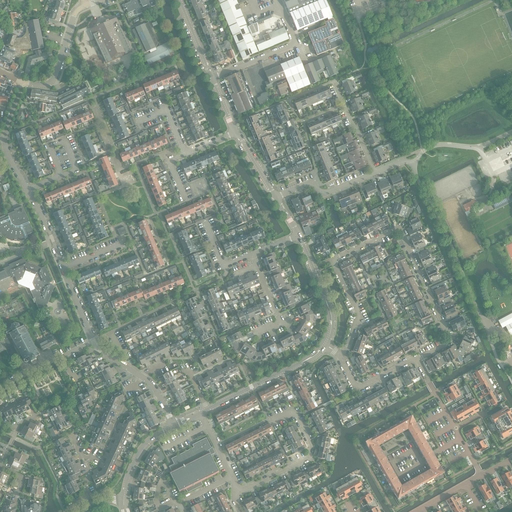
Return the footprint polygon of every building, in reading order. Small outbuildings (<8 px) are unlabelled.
[(56,4),(55,8),(62,10),(64,4),(54,1),(52,0),(51,3),(56,4)] [(141,13),(141,12),(142,11),(138,1),(134,2),(133,0),(130,2),(123,5),(125,9),(126,9),(127,9),(128,13),(135,10),(137,15),(141,13)] [(142,11),(152,6),(156,5),(155,3),(153,0),(139,0),(138,1),(142,11)] [(202,2),(201,0),(199,0),(192,3),(194,9),(204,5),(203,5),(205,4),(203,1),(202,2)] [(217,0),(223,11),(246,1),(245,0),(217,0)] [(283,0),(289,13),(290,13),(321,0),(283,0)] [(321,0),(290,13),(298,31),(327,18),(328,21),(329,21),(334,19),(325,0),(321,0)] [(194,9),(196,14),(206,10),(204,5),(194,9)] [(238,5),(223,11),(232,34),(248,27),(247,26),(246,23),(238,5)] [(7,8),(3,12),(8,17),(9,18),(9,22),(10,31),(14,30),(14,23),(17,22),(16,18),(18,18),(17,13),(13,13),(9,13),(8,8),(7,8)] [(55,8),(53,13),(61,16),(62,10),(55,8)] [(206,10),(196,14),(199,20),(206,17),(208,15),(206,10)] [(59,22),(61,16),(53,13),(51,19),(49,19),(48,22),(55,24),(56,21),(59,22)] [(344,44),(334,19),(329,21),(328,21),(324,23),(326,26),(308,34),(309,35),(310,37),(317,56),(344,44)] [(10,33),(6,46),(10,47),(9,50),(15,53),(10,64),(12,65),(13,62),(14,63),(20,49),(24,50),(26,49),(32,49),(33,51),(44,48),(38,20),(27,22),(28,24),(24,25),(25,26),(25,27),(26,27),(26,28),(26,29),(26,30),(26,31),(26,32),(26,33),(25,34),(25,35),(24,36),(23,37),(22,38),(21,38),(20,38),(19,38),(19,39),(18,39),(17,38),(16,38),(16,35),(10,33)] [(200,23),(203,30),(212,26),(211,23),(209,24),(207,20),(200,23)] [(107,25),(91,32),(93,36),(94,36),(107,63),(130,52),(116,22),(108,26),(107,25)] [(155,48),(158,43),(148,23),(145,24),(135,28),(136,28),(132,30),(143,54),(155,48)] [(256,24),(248,27),(232,34),(242,59),(274,46),(270,38),(269,34),(263,37),(265,41),(255,45),(251,35),(258,33),(257,26),(256,24)] [(213,28),(212,26),(203,30),(205,35),(212,32),(211,29),(213,28)] [(284,28),(275,32),(269,34),(270,38),(274,46),(289,39),(284,28)] [(205,35),(207,41),(217,37),(215,32),(213,33),(212,32),(205,35)] [(218,40),(217,37),(207,41),(210,47),(217,44),(216,41),(218,40)] [(218,47),(217,44),(210,47),(212,52),(229,45),(227,41),(224,42),(225,44),(221,46),(220,46),(218,47)] [(169,53),(173,52),(168,42),(159,47),(160,49),(144,56),(148,65),(170,55),(169,53)] [(231,49),(229,45),(212,52),(214,58),(222,54),(220,51),(223,51),(222,50),(227,48),(228,51),(231,49)] [(4,47),(0,56),(0,59),(6,62),(10,64),(15,53),(9,50),(4,47)] [(35,51),(37,55),(29,57),(24,75),(30,77),(34,63),(53,58),(51,51),(41,54),(40,50),(35,51)] [(222,55),(222,54),(214,58),(217,64),(228,59),(226,56),(225,57),(224,54),(222,55)] [(331,56),(322,59),(326,68),(335,64),(331,56)] [(272,59),(276,69),(281,67),(277,57),(272,59)] [(299,58),(280,65),(281,66),(286,78),(292,93),(310,85),(305,71),(299,58)] [(272,59),(267,61),(271,71),(276,69),(272,59)] [(322,59),(313,63),(316,72),(326,68),(322,59)] [(0,66),(4,68),(5,66),(10,68),(12,65),(10,64),(6,62),(6,63),(0,60),(0,66)] [(267,61),(262,63),(267,73),(271,71),(267,61)] [(12,65),(10,68),(15,71),(18,65),(14,63),(13,62),(12,65)] [(262,63),(258,65),(262,75),(267,73),(262,63)] [(313,63),(303,67),(305,71),(310,85),(320,81),(317,75),(326,71),(329,78),(338,74),(335,64),(326,68),(316,72),(313,63)] [(258,65),(253,67),(257,77),(262,75),(258,65)] [(253,67),(248,69),(252,79),(257,77),(253,67)] [(176,71),(171,73),(174,82),(180,79),(176,71)] [(171,73),(165,76),(169,84),(174,82),(171,73)] [(224,79),(227,86),(239,114),(253,109),(240,78),(242,78),(240,73),(224,79)] [(165,76),(160,78),(163,86),(169,84),(165,76)] [(160,78),(154,80),(157,89),(163,86),(160,78)] [(7,80),(6,80),(4,84),(8,86),(6,89),(4,89),(3,92),(2,92),(1,93),(0,93),(0,96),(5,97),(8,98),(11,98),(15,88),(11,86),(12,82),(7,80)] [(154,80),(148,83),(152,91),(157,89),(154,80)] [(354,94),(354,92),(356,91),(355,89),(355,88),(355,87),(354,87),(352,81),(342,85),(347,95),(349,94),(350,96),(351,96),(354,95),(354,94)] [(146,93),(152,91),(148,83),(143,85),(146,93)] [(288,83),(283,85),(287,95),(292,93),(288,83)] [(85,84),(74,89),(78,97),(77,98),(79,102),(83,100),(81,96),(88,92),(86,87),(85,84)] [(283,85),(278,87),(282,97),(287,95),(283,85)] [(278,87),(273,89),(277,99),(282,97),(278,87)] [(142,88),(136,90),(139,98),(145,96),(142,88)] [(63,109),(79,102),(77,98),(78,97),(74,89),(57,97),(57,100),(57,102),(56,102),(59,103),(60,104),(61,104),(63,109)] [(273,89),(268,91),(272,101),(277,99),(273,89)] [(328,89),(323,91),(327,99),(331,97),(328,89)] [(136,90),(130,92),(134,100),(139,98),(136,90)] [(268,91),(263,93),(267,103),(272,101),(268,91)] [(323,91),(318,93),(322,101),(327,99),(323,91)] [(128,103),(134,100),(130,92),(125,95),(128,103)] [(177,96),(179,102),(188,98),(189,98),(190,97),(187,92),(186,92),(177,96)] [(263,93),(258,95),(262,105),(267,103),(263,93)] [(318,93),(314,95),(317,103),(322,101),(318,93)] [(258,95),(253,97),(258,107),(262,105),(258,95)] [(314,95),(309,97),(312,105),(317,103),(314,95)] [(309,97),(304,99),(307,107),(312,105),(309,97)] [(111,98),(103,101),(105,107),(113,103),(111,98)] [(189,98),(188,98),(179,102),(182,108),(190,104),(188,99),(189,99),(189,98)] [(353,112),(363,109),(362,106),(362,105),(362,104),(361,104),(359,98),(349,102),(353,112)] [(304,99),(299,101),(303,109),(307,107),(304,99)] [(298,111),(303,109),(299,101),(294,103),(298,111)] [(113,103),(105,107),(107,112),(115,109),(113,103)] [(182,114),(184,113),(193,110),(192,109),(195,108),(192,103),(190,104),(182,108),(183,111),(181,112),(182,114)] [(40,104),(39,111),(45,112),(45,107),(48,107),(47,108),(52,108),(52,109),(54,109),(54,113),(56,112),(56,107),(54,107),(55,106),(51,105),(49,105),(48,105),(45,105),(46,104),(45,104),(43,104),(40,104)] [(275,108),(277,114),(285,110),(283,105),(275,108)] [(115,109),(107,112),(110,118),(118,114),(115,109)] [(194,109),(193,110),(184,113),(187,119),(195,116),(195,115),(193,111),(194,110),(194,109)] [(277,114),(280,119),(288,116),(285,110),(277,114)] [(91,111),(85,113),(88,121),(94,118),(91,111)] [(85,113),(79,116),(82,123),(88,121),(85,113)] [(118,114),(110,118),(112,117),(114,123),(122,119),(124,118),(123,116),(121,116),(120,114),(118,115),(118,114)] [(338,114),(334,116),(337,125),(342,123),(338,114)] [(363,129),(372,125),(371,122),(372,122),(371,121),(368,114),(358,118),(363,129)] [(197,115),(195,115),(195,116),(187,119),(188,122),(185,123),(186,126),(189,125),(197,121),(199,120),(197,115)] [(246,120),(248,125),(259,121),(257,118),(259,117),(259,115),(246,120)] [(79,116),(74,118),(77,125),(82,123),(79,116)] [(282,125),(285,123),(290,122),(290,121),(288,116),(280,119),(282,125)] [(334,116),(329,118),(332,127),(337,125),(334,116)] [(74,118),(68,120),(71,127),(77,125),(74,118)] [(329,118),(324,120),(327,129),(332,127),(329,118)] [(122,119),(114,123),(116,128),(124,125),(122,119)] [(66,130),(71,127),(68,120),(63,122),(66,130)] [(261,120),(259,121),(248,125),(251,131),(261,127),(259,123),(262,122),(261,120)] [(294,120),(290,121),(290,122),(285,123),(288,129),(296,125),(294,120)] [(324,120),(319,122),(323,131),(327,129),(324,120)] [(60,121),(54,124),(57,131),(63,129),(60,121)] [(197,121),(189,125),(191,130),(199,127),(198,122),(197,121)] [(311,135),(323,131),(319,122),(319,121),(307,126),(311,135)] [(54,124),(49,126),(52,133),(55,132),(56,135),(59,133),(58,131),(57,131),(54,124)] [(124,125),(116,128),(119,134),(127,131),(127,130),(128,130),(128,128),(127,128),(126,128),(124,125)] [(288,129),(290,134),(298,131),(296,125),(288,129)] [(49,126),(43,128),(46,136),(52,133),(49,126)] [(191,137),(194,136),(202,133),(200,128),(201,128),(201,126),(200,127),(199,127),(191,130),(192,133),(190,134),(191,137)] [(263,126),(261,127),(251,131),(253,136),(263,132),(262,129),(264,128),(263,126)] [(41,138),(46,136),(43,128),(37,131),(41,138)] [(23,131),(15,134),(17,140),(25,137),(27,136),(26,133),(24,134),(23,131)] [(127,131),(119,134),(121,140),(129,137),(127,131)] [(265,131),(263,132),(253,136),(255,142),(259,141),(266,138),(265,138),(264,134),(266,134),(265,131)] [(290,134),(292,140),(300,137),(298,131),(290,134)] [(203,132),(202,133),(194,136),(196,142),(204,138),(202,134),(203,133),(203,132)] [(370,146),(379,142),(378,139),(378,138),(375,132),(365,135),(370,146)] [(342,141),(344,145),(344,146),(354,141),(350,133),(333,140),(334,144),(342,141)] [(80,138),(83,144),(90,140),(88,135),(80,138)] [(271,135),(265,138),(266,138),(259,141),(261,146),(271,142),(270,139),(272,138),(271,135)] [(164,136),(159,138),(162,146),(168,144),(164,136)] [(17,140),(20,146),(28,142),(25,137),(17,140)] [(292,140),(291,141),(293,146),(295,146),(303,142),(300,137),(292,140)] [(159,138),(153,141),(156,148),(162,146),(159,138)] [(83,144),(85,149),(93,146),(90,140),(83,144)] [(356,140),(354,141),(344,146),(344,145),(336,148),(338,152),(347,149),(349,153),(358,150),(360,149),(356,140)] [(153,141),(148,143),(151,151),(156,148),(153,141)] [(273,141),(271,142),(261,146),(263,151),(273,148),(273,147),(272,144),(274,143),(273,141)] [(20,146),(22,151),(30,148),(28,142),(20,146)] [(295,146),(293,146),(295,152),(297,151),(305,148),(303,142),(295,146)] [(325,142),(314,147),(316,151),(325,148),(323,145),(326,144),(325,142)] [(148,143),(142,145),(145,153),(151,151),(148,143)] [(139,145),(136,146),(136,148),(140,155),(145,153),(142,145),(139,146),(139,145)] [(85,149),(88,155),(95,152),(93,146),(85,149)] [(273,148),(273,147),(273,148),(263,151),(266,157),(276,153),(275,153),(274,150),(276,149),(276,147),(273,148)] [(26,156),(32,154),(30,148),(22,151),(24,157),(26,156)] [(136,148),(131,150),(134,158),(140,155),(136,148)] [(325,148),(316,151),(318,156),(327,153),(325,148)] [(386,160),(386,159),(385,157),(386,157),(385,155),(382,149),(372,153),(377,163),(384,160),(386,160)] [(131,150),(125,152),(128,160),(134,158),(131,150)] [(349,158),(351,163),(361,159),(361,158),(358,150),(349,153),(340,157),(342,161),(349,158)] [(95,152),(88,155),(90,160),(97,157),(96,154),(98,153),(97,151),(95,152)] [(123,162),(128,160),(125,152),(120,155),(123,162)] [(216,152),(210,154),(213,162),(219,160),(216,152)] [(278,152),(275,153),(276,153),(266,157),(268,163),(278,159),(276,155),(279,154),(278,152)] [(32,154),(26,156),(28,162),(37,159),(34,153),(32,154)] [(327,153),(318,156),(320,161),(329,158),(327,153)] [(210,154),(205,157),(208,165),(213,162),(210,154)] [(99,160),(101,165),(109,162),(106,157),(99,160)] [(205,157),(199,159),(202,167),(208,165),(205,157)] [(329,158),(320,161),(322,166),(331,162),(329,158)] [(363,158),(361,158),(361,159),(351,163),(343,166),(345,170),(355,166),(357,171),(367,166),(363,158)] [(28,162),(31,168),(39,164),(37,159),(28,162)] [(199,159),(193,161),(197,169),(198,171),(203,169),(202,167),(199,159)] [(307,159),(302,161),(306,172),(312,169),(307,159)] [(193,161),(188,164),(191,172),(197,169),(193,161)] [(302,161),(296,164),(301,174),(306,172),(302,161)] [(101,165),(103,171),(111,168),(109,162),(101,165)] [(331,162),(322,166),(324,171),(333,167),(331,162)] [(296,164),(296,163),(290,165),(295,176),(301,174),(296,164)] [(31,168),(33,173),(41,170),(39,164),(31,168)] [(186,174),(191,172),(188,164),(182,166),(186,174)] [(151,165),(143,168),(145,174),(153,170),(151,165)] [(289,178),(295,176),(290,165),(285,167),(289,178)] [(285,167),(279,170),(281,173),(284,181),(289,178),(285,167)] [(324,171),(323,171),(328,183),(337,179),(333,167),(324,171)] [(103,171),(106,177),(113,174),(111,168),(103,171)] [(43,175),(41,170),(33,173),(35,179),(43,175)] [(153,170),(145,174),(147,179),(155,176),(153,170)] [(210,184),(217,181),(226,177),(227,177),(225,171),(213,175),(212,177),(213,179),(210,181),(210,182),(210,184)] [(278,183),(284,181),(281,173),(275,175),(278,183)] [(392,183),(389,184),(391,188),(391,190),(395,189),(393,186),(403,182),(399,173),(390,178),(392,183)] [(106,177),(108,182),(116,179),(113,174),(106,177)] [(155,176),(147,179),(149,185),(157,182),(155,176)] [(88,177),(82,179),(85,186),(91,184),(88,177)] [(226,178),(226,177),(217,181),(219,186),(227,183),(225,179),(226,178)] [(82,179),(77,181),(80,189),(85,186),(82,179)] [(118,185),(116,179),(108,182),(110,188),(118,185)] [(380,189),(377,190),(377,191),(379,197),(382,195),(381,192),(391,188),(389,184),(387,180),(377,184),(380,189)] [(77,181),(71,184),(74,191),(80,189),(77,181)] [(157,182),(149,185),(152,190),(160,187),(157,182)] [(228,183),(227,183),(219,186),(221,192),(229,189),(227,184),(229,184),(228,183)] [(368,195),(377,191),(377,190),(373,183),(364,187),(366,192),(363,193),(365,200),(369,198),(368,195)] [(71,184),(66,186),(69,193),(74,191),(71,184)] [(66,186),(60,188),(63,196),(69,193),(66,186)] [(160,187),(152,190),(154,196),(162,193),(160,187)] [(60,188),(55,191),(58,198),(63,196),(60,188)] [(230,188),(229,189),(221,192),(224,198),(227,197),(232,195),(230,190),(231,190),(230,188)] [(55,191),(49,193),(52,200),(58,198),(55,191)] [(350,191),(347,193),(355,212),(358,211),(355,203),(361,201),(357,191),(351,193),(350,191)] [(46,203),(52,200),(49,193),(43,195),(46,203)] [(162,193),(154,196),(156,201),(164,198),(162,193)] [(236,193),(232,195),(227,197),(229,202),(237,199),(235,195),(236,194),(236,193)] [(352,213),(355,212),(347,193),(344,194),(344,196),(338,199),(342,209),(349,206),(352,213)] [(309,194),(301,197),(305,207),(307,213),(312,211),(309,206),(313,205),(309,194)] [(492,203),(496,211),(511,202),(511,198),(510,194),(492,203)] [(302,208),(305,207),(301,197),(298,199),(298,197),(290,200),(296,214),(303,211),(302,208)] [(83,201),(85,207),(93,204),(91,198),(83,201)] [(164,198),(156,201),(159,207),(167,204),(164,198)] [(210,198),(204,200),(207,208),(213,206),(210,198)] [(221,212),(231,208),(239,205),(237,200),(239,200),(238,199),(237,199),(229,202),(231,207),(226,209),(225,206),(221,208),(221,210),(220,210),(221,212)] [(204,200),(199,203),(202,210),(207,208),(204,200)] [(474,200),(463,206),(466,212),(477,207),(474,200)] [(199,203),(193,205),(196,212),(202,210),(199,203)] [(85,207),(88,213),(96,209),(93,204),(85,207)] [(239,205),(231,208),(234,214),(242,211),(244,209),(242,204),(239,205)] [(393,214),(399,216),(402,206),(396,204),(395,207),(392,206),(390,212),(394,214),(393,214)] [(193,205),(187,207),(190,215),(196,212),(193,205)] [(0,217),(0,233),(1,235),(1,234),(5,238),(6,239),(11,241),(12,241),(13,241),(18,242),(19,242),(19,241),(25,240),(24,236),(33,232),(22,206),(14,210),(14,212),(0,217)] [(408,208),(402,206),(399,216),(403,218),(404,217),(407,219),(409,213),(412,213),(413,210),(408,208)] [(187,207),(182,210),(185,217),(190,215),(187,207)] [(88,213),(90,218),(98,215),(96,209),(88,213)] [(242,211),(234,214),(236,220),(244,216),(246,215),(247,215),(244,209),(242,211)] [(53,214),(55,219),(63,216),(61,210),(53,214)] [(182,210),(176,212),(179,219),(185,217),(182,210)] [(315,210),(312,211),(307,213),(304,214),(305,217),(300,219),(303,226),(309,224),(309,222),(312,221),(314,225),(320,222),(315,210)] [(176,212),(171,214),(174,222),(179,219),(176,212)] [(168,224),(174,222),(171,214),(165,217),(168,224)] [(390,224),(385,214),(380,217),(381,219),(387,231),(389,230),(387,225),(390,224)] [(90,218),(92,224),(100,220),(98,215),(90,218)] [(228,230),(246,222),(249,221),(246,215),(244,216),(236,220),(237,223),(227,227),(228,230)] [(55,219),(58,225),(66,222),(63,216),(55,219)] [(407,229),(410,236),(416,233),(418,232),(416,229),(421,227),(417,218),(409,222),(410,225),(409,225),(410,228),(407,229)] [(384,232),(387,231),(381,219),(376,222),(379,229),(381,228),(383,230),(384,232)] [(92,224),(94,229),(103,226),(100,220),(92,224)] [(138,223),(140,229),(148,226),(145,220),(138,223)] [(58,225),(60,230),(68,227),(66,222),(58,225)] [(379,235),(378,233),(378,232),(377,230),(379,229),(376,222),(371,224),(374,231),(375,234),(376,236),(379,235)] [(364,236),(369,234),(366,227),(365,224),(364,224),(359,226),(364,236)] [(369,234),(374,231),(371,224),(366,227),(369,234)] [(94,229),(97,235),(105,232),(103,226),(94,229)] [(140,229),(143,234),(150,231),(148,226),(140,229)] [(60,230),(62,236),(70,233),(68,227),(60,230)] [(120,236),(127,233),(124,227),(117,229),(120,236)] [(362,237),(357,227),(352,229),(357,240),(362,237)] [(262,229),(256,231),(260,239),(265,237),(262,229)] [(352,229),(347,232),(352,242),(357,240),(352,229)] [(177,233),(180,239),(188,236),(186,230),(177,233)] [(143,234),(145,240),(152,237),(150,231),(143,234)] [(256,231),(251,233),(254,242),(260,239),(256,231)] [(346,231),(341,234),(346,245),(352,242),(347,232),(346,231)] [(107,237),(105,232),(97,235),(99,241),(107,237)] [(250,232),(244,234),(245,236),(249,244),(254,242),(251,233),(250,232)] [(62,236),(64,242),(72,238),(70,233),(62,236)] [(411,239),(413,244),(423,240),(420,234),(417,235),(416,233),(410,236),(411,239)] [(336,236),(338,239),(341,247),(346,245),(341,234),(336,236)] [(321,253),(329,250),(322,235),(315,238),(318,245),(313,247),(316,254),(321,252),(321,253)] [(180,239),(182,245),(190,241),(188,236),(180,239)] [(245,236),(240,238),(243,246),(249,244),(245,236)] [(145,240),(147,246),(155,243),(152,237),(145,240)] [(64,242),(67,247),(75,244),(72,238),(64,242)] [(240,238),(234,240),(237,248),(243,246),(240,238)] [(336,250),(341,247),(338,239),(332,242),(336,250)] [(190,241),(182,245),(184,250),(192,247),(194,246),(192,240),(190,241)] [(234,240),(228,243),(232,251),(237,248),(234,240)] [(416,249),(417,252),(423,250),(423,247),(425,246),(423,240),(413,244),(415,249),(416,249)] [(147,246),(149,251),(157,248),(155,243),(147,246)] [(226,253),(232,251),(228,243),(223,245),(226,253)] [(77,249),(75,244),(67,247),(69,253),(77,249)] [(374,248),(374,249),(375,249),(379,257),(378,258),(379,258),(384,256),(380,246),(374,248)] [(192,247),(184,250),(186,256),(195,253),(194,251),(192,247)] [(149,251),(152,257),(159,254),(157,248),(149,251)] [(375,249),(374,249),(369,251),(374,260),(378,258),(379,257),(375,249)] [(418,256),(420,261),(430,256),(427,250),(424,251),(423,250),(417,252),(419,255),(418,256)] [(369,251),(364,254),(368,262),(374,260),(369,251)] [(264,260),(266,266),(275,262),(273,257),(275,256),(274,253),(267,255),(268,258),(264,260)] [(152,257),(154,262),(161,259),(159,254),(152,257)] [(189,257),(191,263),(200,259),(197,254),(189,257)] [(363,265),(368,262),(364,254),(359,256),(363,265)] [(395,264),(396,264),(405,260),(403,254),(393,258),(395,264)] [(136,255),(130,258),(133,265),(134,268),(137,267),(136,264),(139,263),(136,255)] [(423,265),(425,269),(431,266),(430,264),(433,263),(430,256),(420,261),(423,266),(423,265)] [(42,269),(26,262),(24,258),(9,265),(9,266),(0,270),(0,281),(11,277),(12,278),(15,277),(17,282),(18,285),(29,289),(34,299),(36,299),(37,302),(35,303),(40,313),(46,310),(47,307),(46,305),(47,304),(54,287),(50,285),(49,284),(52,283),(45,267),(42,269)] [(130,258),(125,260),(128,268),(133,265),(130,258)] [(164,265),(161,259),(154,262),(156,268),(164,265)] [(191,263),(194,268),(202,265),(200,259),(191,263)] [(125,260),(119,262),(122,270),(123,273),(129,270),(128,268),(125,260)] [(352,266),(349,260),(339,265),(342,270),(343,270),(342,270),(351,266),(352,266)] [(407,265),(405,260),(396,264),(398,269),(407,265)] [(119,262),(114,265),(117,272),(122,270),(119,262)] [(273,271),(274,273),(281,270),(279,267),(278,268),(275,262),(266,266),(269,272),(273,271)] [(114,265),(108,267),(111,274),(117,272),(114,265)] [(194,268),(196,274),(204,271),(202,265),(194,268)] [(409,270),(407,265),(398,269),(400,274),(409,270)] [(343,270),(345,275),(353,271),(351,266),(342,270),(343,270)] [(426,272),(428,277),(437,273),(434,266),(432,268),(431,266),(425,269),(426,272)] [(98,267),(93,270),(96,277),(101,275),(98,267)] [(105,277),(111,274),(108,267),(102,269),(105,277)] [(93,270),(87,272),(90,279),(96,277),(93,270)] [(271,278),(274,284),(283,280),(280,275),(282,274),(281,270),(274,273),(275,276),(271,278)] [(412,275),(409,270),(400,274),(403,279),(412,275)] [(207,276),(204,271),(196,274),(198,280),(207,276)] [(345,275),(347,280),(356,276),(353,271),(345,275)] [(87,272),(81,274),(84,281),(90,279),(87,272)] [(252,273),(250,274),(255,286),(259,284),(259,285),(260,285),(256,276),(253,277),(252,273)] [(440,279),(437,273),(428,277),(430,282),(432,285),(441,281),(440,279)] [(79,284),(84,281),(81,274),(76,276),(79,284)] [(250,288),(255,286),(250,274),(248,275),(249,279),(246,280),(250,289),(251,289),(250,288)] [(181,276),(176,279),(179,286),(184,284),(181,276)] [(347,280),(350,285),(358,281),(356,276),(347,280)] [(250,289),(246,280),(243,281),(242,277),(240,278),(245,290),(249,288),(250,289)] [(404,281),(406,286),(415,283),(412,277),(404,281)] [(240,292),(245,290),(240,278),(238,279),(239,283),(236,284),(240,293),(241,293),(240,292)] [(176,279),(170,281),(173,288),(179,286),(176,279)] [(282,288),(283,290),(290,287),(289,284),(285,286),(283,280),(274,284),(276,290),(282,288)] [(350,285),(352,290),(361,286),(363,285),(361,280),(358,281),(350,285)] [(170,281),(164,283),(167,291),(173,288),(170,281)] [(240,293),(236,284),(233,285),(232,281),(230,282),(235,294),(239,292),(240,293)] [(230,296),(235,294),(230,282),(228,283),(229,287),(226,288),(230,297),(231,297),(230,296)] [(164,283),(159,286),(162,293),(167,291),(164,283)] [(417,288),(415,283),(406,286),(409,292),(417,288)] [(435,292),(437,296),(447,292),(443,283),(431,288),(433,293),(435,292)] [(159,286),(153,288),(156,295),(162,293),(159,286)] [(363,291),(361,286),(352,290),(355,295),(363,291)] [(281,295),(283,301),(292,297),(290,291),(292,291),(290,287),(283,290),(285,293),(281,295)] [(153,288),(148,290),(151,298),(156,295),(153,288)] [(206,295),(203,297),(203,299),(215,294),(218,293),(216,288),(205,292),(206,295)] [(420,293),(417,288),(409,292),(411,297),(420,293)] [(141,290),(135,292),(138,299),(144,297),(142,292),(141,290)] [(145,300),(151,298),(148,290),(142,292),(144,297),(145,300)] [(376,294),(379,299),(387,295),(385,290),(376,294)] [(364,291),(363,291),(355,295),(354,296),(357,301),(367,296),(364,291)] [(135,292),(129,295),(133,302),(138,299),(135,292)] [(437,301),(439,305),(450,300),(447,292),(437,296),(439,300),(437,301)] [(215,294),(203,299),(204,301),(208,300),(209,303),(217,299),(220,297),(218,293),(215,294)] [(422,298),(420,293),(411,297),(413,302),(422,298)] [(86,297),(89,303),(97,300),(95,294),(86,297)] [(129,295),(124,297),(127,304),(133,302),(129,295)] [(390,300),(387,295),(379,299),(381,304),(390,300)] [(187,307),(188,308),(196,303),(195,300),(198,299),(197,296),(186,302),(188,307),(187,307)] [(293,296),(292,297),(283,301),(286,307),(290,305),(291,308),(299,304),(298,301),(297,301),(296,299),(297,299),(295,296),(293,296)] [(124,297),(118,299),(121,306),(127,304),(124,297)] [(116,309),(121,306),(118,299),(113,301),(116,309)] [(207,307),(208,309),(219,304),(217,299),(209,303),(210,305),(207,307)] [(89,303),(91,309),(99,305),(97,300),(89,303)] [(384,309),(392,305),(390,300),(381,304),(384,309)] [(414,304),(417,310),(425,306),(423,300),(414,304)] [(443,309),(445,313),(454,308),(450,300),(439,305),(441,310),(443,309)] [(267,303),(263,304),(267,316),(269,315),(268,311),(271,310),(267,301),(266,302),(267,303)] [(197,306),(196,303),(188,308),(189,308),(191,312),(202,306),(201,304),(197,306)] [(212,310),(213,312),(221,309),(219,304),(208,309),(208,311),(212,310)] [(258,305),(257,305),(261,314),(264,313),(265,317),(267,316),(263,304),(258,306),(258,305)] [(91,309),(93,314),(101,311),(99,305),(91,309)] [(257,307),(252,308),(258,320),(259,320),(258,316),(261,314),(257,305),(256,306),(257,307)] [(306,313),(307,316),(313,314),(311,311),(310,311),(307,305),(298,309),(301,315),(306,313)] [(384,309),(386,314),(395,310),(392,305),(384,309)] [(203,308),(202,306),(191,312),(193,316),(192,317),(201,313),(199,310),(203,308)] [(417,310),(419,315),(427,311),(425,306),(417,310)] [(177,308),(172,311),(176,318),(181,316),(177,308)] [(211,317),(212,319),(226,313),(224,308),(221,309),(213,312),(215,315),(211,317)] [(246,308),(242,310),(243,313),(248,325),(249,324),(248,320),(251,319),(247,310),(246,310),(246,308)] [(255,321),(258,320),(252,308),(252,309),(248,310),(248,309),(247,310),(251,319),(254,317),(255,321)] [(458,317),(454,308),(445,313),(446,316),(445,317),(447,322),(458,317)] [(386,314),(389,320),(398,315),(395,310),(386,314)] [(93,314),(95,320),(104,316),(101,311),(93,314)] [(172,311),(167,313),(171,321),(176,318),(172,311)] [(430,316),(427,311),(419,315),(421,320),(430,316)] [(167,313),(162,316),(166,323),(171,321),(167,313)] [(202,316),(201,313),(192,317),(193,318),(193,317),(195,321),(196,322),(205,317),(207,316),(206,314),(202,316)] [(216,319),(218,322),(225,319),(223,314),(226,313),(212,319),(212,321),(216,319)] [(245,325),(248,325),(243,313),(238,314),(237,314),(241,323),(244,322),(245,325)] [(511,313),(499,321),(502,328),(506,326),(511,334),(511,333),(511,313)] [(314,322),(313,314),(307,316),(307,320),(309,321),(308,323),(304,320),(300,326),(308,331),(312,325),(314,322)] [(430,315),(430,316),(421,320),(420,320),(423,326),(433,321),(430,315)] [(95,320),(98,325),(106,322),(104,316),(95,320)] [(162,316),(157,318),(161,326),(166,323),(162,316)] [(206,319),(205,317),(196,322),(195,321),(193,322),(196,327),(195,328),(204,324),(202,321),(206,319)] [(453,331),(464,326),(462,322),(463,321),(461,317),(449,323),(453,331)] [(156,328),(161,326),(157,318),(153,320),(156,327),(156,328)] [(152,319),(147,322),(151,330),(156,327),(153,320),(152,319)] [(215,327),(216,329),(228,324),(225,319),(218,322),(219,325),(215,327)] [(385,320),(380,322),(383,329),(388,327),(385,320)] [(108,328),(106,322),(98,325),(100,331),(108,328)] [(147,322),(142,324),(146,332),(151,330),(147,322)] [(380,322),(375,325),(378,332),(383,329),(380,322)] [(10,328),(5,331),(7,335),(9,334),(21,356),(22,357),(21,357),(21,358),(22,357),(23,360),(23,361),(24,361),(24,362),(25,362),(25,363),(26,363),(27,363),(27,362),(28,362),(29,362),(30,362),(30,361),(31,362),(30,362),(30,363),(31,363),(32,364),(32,363),(32,362),(32,361),(34,360),(35,360),(36,361),(36,360),(37,360),(36,359),(35,359),(34,358),(39,355),(38,353),(26,331),(28,330),(26,326),(25,326),(24,327),(24,326),(20,328),(18,325),(15,323),(12,325),(10,328)] [(142,324),(137,327),(141,334),(146,332),(142,324)] [(205,326),(204,324),(195,328),(195,329),(196,328),(198,332),(210,327),(209,324),(205,326)] [(230,329),(228,324),(216,329),(217,331),(221,329),(222,333),(230,329)] [(375,325),(369,327),(373,334),(378,332),(375,325)] [(300,335),(297,336),(300,343),(305,341),(307,337),(305,336),(308,331),(300,326),(297,332),(300,334),(300,335)] [(137,327),(132,329),(136,337),(141,334),(137,327)] [(211,329),(210,327),(198,332),(200,337),(200,338),(208,333),(207,330),(211,329)] [(363,334),(367,338),(368,337),(373,334),(369,327),(364,330),(366,333),(363,334)] [(132,329),(128,331),(132,339),(136,337),(132,329)] [(127,342),(132,339),(128,331),(123,334),(127,342)] [(231,337),(227,338),(230,344),(232,343),(234,347),(240,344),(238,340),(242,338),(239,332),(231,337)] [(210,336),(208,333),(200,338),(201,338),(203,342),(215,336),(213,334),(210,336)] [(464,337),(462,341),(471,346),(474,340),(471,338),(472,336),(466,333),(465,337),(464,337)] [(0,358),(1,358),(0,355),(0,353),(6,350),(13,347),(19,357),(21,356),(9,334),(7,335),(4,337),(1,338),(0,338),(0,358)] [(291,334),(286,337),(290,346),(295,343),(296,345),(300,343),(297,336),(293,338),(291,334)] [(359,335),(357,341),(365,344),(367,338),(363,334),(362,336),(359,335)] [(415,337),(420,346),(426,343),(420,334),(415,337)] [(52,335),(46,338),(50,347),(56,343),(52,335)] [(281,344),(279,346),(282,352),(285,351),(284,349),(290,346),(286,337),(279,340),(281,344)] [(415,337),(411,340),(415,348),(420,346),(415,337)] [(46,338),(38,342),(42,351),(50,347),(46,338)] [(221,353),(223,352),(217,340),(214,342),(218,349),(202,357),(200,353),(198,354),(203,366),(206,364),(208,368),(212,366),(210,362),(216,360),(217,363),(222,361),(220,357),(223,356),(221,353)] [(411,340),(406,343),(410,351),(415,348),(411,340)] [(191,341),(186,344),(192,356),(194,355),(192,351),(195,349),(191,341)] [(458,350),(457,351),(460,356),(464,354),(466,351),(468,352),(471,346),(462,341),(460,346),(458,350)] [(179,342),(174,345),(180,356),(182,355),(180,352),(183,350),(181,346),(181,345),(179,342)] [(274,342),(268,345),(272,354),(275,353),(277,353),(278,353),(279,354),(282,352),(279,346),(276,347),(274,342)] [(168,343),(163,346),(168,357),(171,356),(169,352),(171,351),(169,347),(170,347),(168,343)] [(241,346),(240,344),(234,347),(236,352),(239,354),(240,352),(246,355),(251,347),(245,343),(243,347),(241,346)] [(405,354),(410,351),(406,343),(400,345),(405,354)] [(190,357),(192,356),(186,344),(181,346),(183,350),(185,354),(188,353),(190,357)] [(178,357),(180,356),(174,345),(170,347),(169,347),(171,351),(173,355),(176,354),(178,357)] [(264,352),(261,354),(262,360),(266,358),(265,357),(272,354),(268,345),(262,348),(264,352)] [(451,349),(447,351),(452,360),(460,356),(457,351),(454,345),(450,348),(451,349)] [(166,358),(168,357),(163,346),(158,348),(162,356),(164,354),(166,358)] [(257,351),(251,347),(246,355),(251,359),(251,358),(255,361),(262,360),(261,354),(257,354),(256,356),(254,355),(257,351)] [(357,353),(356,355),(362,355),(362,354),(363,349),(355,347),(353,352),(357,353)] [(159,357),(162,356),(158,348),(153,351),(159,362),(161,361),(159,357)] [(400,348),(395,350),(398,357),(403,355),(400,348)] [(393,360),(398,357),(395,350),(390,353),(393,360)] [(156,363),(159,362),(153,351),(148,353),(152,361),(155,360),(156,363)] [(443,352),(439,354),(444,365),(452,360),(447,351),(443,353),(443,352)] [(149,363),(152,361),(148,353),(143,356),(149,367),(151,366),(149,363)] [(383,353),(375,358),(377,360),(380,366),(383,365),(383,366),(388,363),(385,356),(383,353)] [(388,363),(393,360),(390,353),(385,356),(388,363)] [(435,358),(431,360),(436,369),(444,365),(439,354),(434,356),(435,358)] [(466,358),(463,360),(465,364),(469,362),(468,361),(473,358),(471,354),(465,357),(466,358)] [(77,359),(79,364),(83,363),(91,359),(89,356),(86,358),(85,355),(77,359)] [(354,359),(356,365),(364,361),(362,356),(362,355),(356,355),(357,358),(354,359)] [(147,368),(149,367),(143,356),(138,358),(142,366),(145,364),(147,368)] [(92,361),(91,359),(83,363),(86,367),(89,366),(97,362),(95,359),(92,361)] [(428,373),(436,369),(431,360),(428,362),(427,360),(422,363),(428,373)] [(356,365),(359,370),(367,366),(364,361),(356,365)] [(98,364),(97,362),(89,366),(92,370),(95,369),(103,365),(102,362),(98,364)] [(230,362),(228,363),(234,374),(238,372),(239,373),(237,369),(239,368),(238,365),(236,366),(235,364),(232,365),(230,362)] [(228,367),(225,369),(229,376),(234,374),(228,363),(226,364),(228,367)] [(104,366),(103,365),(95,369),(98,373),(101,372),(109,368),(108,365),(104,366)] [(325,374),(335,369),(335,368),(334,367),(332,367),(331,365),(323,369),(325,374)] [(367,366),(359,370),(358,371),(359,373),(360,373),(362,375),(369,371),(368,370),(369,369),(370,368),(368,365),(367,366)] [(221,366),(219,367),(224,379),(225,381),(230,379),(229,376),(225,369),(223,370),(221,366)] [(218,372),(216,373),(220,382),(221,382),(220,381),(224,379),(219,367),(217,368),(218,372)] [(110,369),(109,368),(101,372),(104,377),(115,371),(114,368),(110,369)] [(412,369),(407,372),(412,381),(420,377),(415,368),(412,370),(412,369)] [(325,374),(327,378),(335,374),(335,372),(336,372),(336,371),(336,370),(336,371),(335,369),(325,374)] [(472,376),(475,380),(485,375),(482,369),(478,372),(477,370),(474,371),(475,373),(473,374),(473,375),(472,376)] [(117,374),(115,371),(104,377),(106,381),(114,377),(113,376),(117,374)] [(163,378),(164,381),(174,376),(172,371),(158,378),(159,380),(163,378)] [(211,371),(209,372),(215,384),(219,381),(220,383),(220,382),(216,373),(213,375),(211,371)] [(209,377),(206,378),(211,387),(211,386),(215,384),(209,372),(207,373),(209,377)] [(403,375),(400,377),(403,383),(404,386),(406,385),(407,387),(413,384),(412,381),(407,372),(402,374),(403,375)] [(289,382),(290,384),(302,378),(300,373),(291,378),(293,380),(289,382)] [(336,376),(335,374),(327,378),(330,383),(340,378),(339,376),(338,376),(337,376),(336,376)] [(488,380),(485,375),(475,380),(477,385),(476,385),(478,387),(479,387),(480,386),(479,385),(488,380)] [(163,388),(165,387),(174,382),(176,381),(174,376),(164,381),(166,384),(162,386),(163,388)] [(210,387),(211,387),(206,378),(203,379),(202,376),(199,377),(200,378),(197,379),(201,387),(204,386),(206,390),(207,390),(211,388),(210,387)] [(115,381),(114,377),(106,381),(109,386),(120,381),(119,379),(115,381)] [(396,378),(391,380),(396,390),(402,386),(401,384),(403,383),(400,377),(396,378)] [(295,384),(296,387),(305,383),(303,378),(302,379),(302,378),(290,384),(291,386),(295,384)] [(340,378),(330,383),(327,384),(329,389),(340,383),(339,381),(340,381),(341,380),(340,378)] [(390,393),(396,390),(391,380),(387,383),(384,385),(387,391),(389,390),(390,393)] [(479,387),(481,391),(491,385),(488,380),(479,385),(480,386),(479,387)] [(170,387),(172,389),(179,386),(177,381),(176,381),(174,382),(165,387),(166,389),(170,387)] [(444,394),(446,397),(458,390),(455,385),(456,384),(454,381),(447,385),(449,388),(447,389),(444,391),(445,393),(444,394)] [(283,382),(278,384),(282,392),(283,394),(289,391),(288,389),(287,389),(283,382)] [(294,392),(295,394),(306,389),(308,388),(305,383),(296,387),(298,390),(294,392)] [(341,385),(340,383),(329,389),(332,393),(334,392),(344,387),(343,385),(342,385),(341,385)] [(278,395),(280,393),(282,392),(278,384),(273,387),(278,395)] [(464,387),(463,387),(468,395),(470,394),(472,393),(467,385),(464,387)] [(494,391),(491,385),(481,391),(483,395),(482,396),(484,398),(485,397),(484,397),(486,396),(485,395),(493,391),(494,391)] [(86,389),(88,393),(92,401),(95,399),(93,395),(95,395),(91,386),(86,389)] [(169,394),(170,396),(182,390),(179,386),(172,389),(173,392),(169,394)] [(273,387),(269,389),(273,397),(278,395),(273,387)] [(345,389),(344,387),(334,392),(337,396),(345,392),(344,390),(345,390),(345,389)] [(381,388),(381,389),(381,388),(379,389),(384,399),(389,397),(384,389),(383,390),(382,389),(381,388)] [(175,396),(176,399),(184,395),(186,394),(183,389),(182,390),(170,396),(171,398),(175,396)] [(269,389),(264,391),(268,399),(267,400),(268,401),(273,399),(272,397),(273,397),(269,389)] [(300,394),(301,397),(310,393),(308,394),(306,389),(295,394),(296,396),(300,394)] [(377,393),(375,394),(379,402),(384,399),(379,389),(377,390),(377,391),(376,392),(377,393)] [(461,395),(458,390),(446,397),(449,402),(455,399),(456,401),(463,397),(462,394),(461,395)] [(115,396),(114,397),(119,402),(122,401),(123,402),(125,401),(123,396),(125,395),(123,391),(114,395),(115,396)] [(263,402),(267,400),(268,399),(264,391),(259,394),(263,402)] [(485,397),(487,401),(496,396),(493,391),(485,395),(486,396),(484,397),(485,397)] [(91,401),(92,401),(88,393),(83,395),(85,399),(89,407),(92,405),(91,401)] [(299,402),(300,404),(312,397),(310,393),(301,397),(302,400),(299,402)] [(372,393),(370,394),(375,404),(379,402),(375,394),(373,395),(373,394),(372,393)] [(136,398),(139,403),(147,399),(146,398),(144,394),(136,398)] [(368,398),(366,399),(370,406),(375,404),(370,394),(368,395),(368,396),(367,397),(368,398)] [(178,402),(174,404),(175,406),(180,404),(181,406),(185,404),(184,402),(187,400),(184,395),(176,399),(178,402)] [(497,395),(496,396),(487,401),(489,406),(490,405),(491,406),(493,405),(495,407),(497,405),(496,403),(500,401),(497,395)] [(254,396),(249,399),(254,408),(259,405),(254,396)] [(22,403),(19,404),(23,413),(29,410),(27,406),(31,404),(28,397),(25,399),(24,398),(21,400),(22,403)] [(112,398),(109,404),(121,409),(122,407),(118,405),(119,402),(114,397),(113,398),(112,398)] [(139,403),(141,408),(149,404),(147,400),(150,399),(149,397),(146,398),(147,399),(139,403)] [(304,404),(306,407),(313,403),(315,402),(312,397),(300,404),(301,406),(304,404)] [(363,398),(361,399),(366,409),(370,406),(366,399),(364,400),(363,398)] [(87,407),(89,407),(85,399),(80,401),(82,405),(86,413),(89,411),(87,407)] [(249,410),(254,408),(249,399),(244,401),(249,410)] [(359,403),(357,403),(363,414),(367,411),(366,409),(361,399),(359,400),(358,401),(358,402),(359,403)] [(474,400),(453,412),(457,419),(458,421),(460,420),(461,421),(468,417),(467,416),(470,414),(471,415),(478,411),(478,410),(479,409),(478,407),(474,400)] [(244,413),(249,410),(244,401),(239,404),(244,413)] [(8,406),(8,407),(11,413),(15,411),(17,416),(23,413),(19,404),(16,406),(14,403),(8,406)] [(315,408),(313,403),(306,407),(307,410),(304,411),(305,413),(308,412),(315,408)] [(354,403),(352,404),(357,414),(358,416),(363,414),(357,403),(356,404),(355,403),(354,403)] [(119,412),(121,409),(109,404),(107,409),(115,413),(116,410),(119,412)] [(150,406),(149,404),(141,408),(144,413),(155,407),(154,404),(150,406)] [(239,404),(234,406),(239,415),(244,413),(239,404)] [(350,407),(349,408),(348,408),(351,414),(352,416),(357,414),(352,404),(350,405),(349,405),(349,406),(350,407)] [(50,411),(52,416),(60,412),(59,410),(63,409),(61,405),(50,411)] [(84,414),(86,413),(82,405),(77,407),(83,419),(86,417),(84,414)] [(11,413),(8,407),(5,408),(3,406),(0,407),(0,415),(1,417),(4,415),(6,419),(12,416),(11,413)] [(235,417),(234,417),(239,415),(234,406),(230,409),(234,418),(235,417)] [(347,406),(343,409),(347,417),(351,414),(348,408),(349,408),(347,406)] [(157,410),(155,407),(144,413),(146,418),(154,414),(153,412),(157,410)] [(340,410),(338,411),(342,419),(347,417),(343,409),(342,407),(340,408),(339,408),(339,409),(340,410)] [(511,415),(508,407),(491,417),(494,423),(495,423),(496,425),(495,425),(498,431),(499,430),(500,432),(499,432),(503,439),(511,433),(511,415)] [(114,415),(115,413),(107,409),(105,414),(116,419),(117,417),(114,415)] [(230,409),(225,411),(229,420),(234,418),(230,409)] [(308,419),(309,421),(321,415),(323,414),(320,409),(318,410),(311,414),(312,416),(310,418),(308,419)] [(225,411),(220,413),(225,422),(229,420),(225,411)] [(52,416),(49,417),(52,422),(55,421),(62,417),(62,416),(60,412),(52,416)] [(127,420),(126,421),(131,426),(136,423),(131,412),(128,413),(130,417),(126,418),(127,420)] [(215,416),(220,425),(225,422),(220,413),(215,416)] [(115,422),(116,419),(105,414),(102,419),(110,422),(111,420),(115,422)] [(146,418),(144,418),(147,423),(156,418),(156,417),(154,414),(146,418)] [(55,421),(52,422),(52,423),(52,422),(55,427),(65,422),(63,418),(65,417),(64,415),(62,416),(62,417),(55,421)] [(314,421),(316,424),(323,420),(321,415),(309,421),(310,423),(314,421)] [(159,418),(158,416),(156,417),(156,418),(147,423),(149,428),(152,427),(153,427),(154,427),(154,426),(159,423),(157,419),(159,418)] [(412,416),(365,442),(397,499),(444,473),(434,455),(433,453),(412,416)] [(109,425),(110,422),(102,419),(100,424),(112,429),(113,426),(109,425)] [(312,428),(314,431),(325,425),(323,420),(316,424),(317,426),(312,428)] [(66,423),(65,422),(55,427),(58,432),(71,425),(69,421),(66,423)] [(119,423),(118,425),(129,430),(131,426),(126,421),(125,422),(124,421),(123,424),(119,423)] [(28,428),(31,430),(31,431),(34,433),(37,435),(40,429),(42,430),(44,426),(38,423),(36,422),(34,425),(30,423),(28,428)] [(111,431),(112,429),(100,424),(98,428),(98,429),(106,432),(107,430),(111,431)] [(269,424),(264,427),(269,437),(270,436),(270,435),(271,434),(270,433),(273,431),(269,424)] [(120,429),(119,432),(127,435),(127,434),(129,430),(118,425),(117,428),(120,429)] [(292,426),(291,427),(290,425),(282,429),(283,431),(285,430),(287,435),(294,431),(293,429),(295,429),(293,426),(292,427),(292,426)] [(328,430),(325,425),(314,431),(315,433),(319,431),(321,434),(328,430)] [(32,437),(34,433),(31,431),(31,430),(28,428),(25,427),(21,434),(27,437),(26,439),(32,443),(34,438),(32,437)] [(268,438),(269,437),(264,427),(260,429),(263,436),(266,434),(268,438)] [(475,437),(477,440),(484,436),(482,432),(481,433),(477,427),(468,432),(469,433),(466,435),(468,438),(469,437),(470,440),(475,437)] [(105,435),(106,432),(98,429),(98,428),(96,428),(94,433),(107,439),(108,436),(105,435)] [(259,438),(263,436),(260,429),(255,432),(260,442),(261,441),(259,438)] [(295,433),(294,431),(287,435),(290,440),(298,436),(297,433),(295,433)] [(114,433),(113,435),(125,440),(127,435),(119,432),(118,434),(114,433)] [(258,442),(260,442),(255,432),(250,434),(253,441),(257,439),(258,442)] [(106,441),(107,439),(94,433),(92,437),(93,438),(101,442),(103,439),(106,441)] [(250,443),(253,441),(250,434),(245,437),(250,447),(251,446),(250,443)] [(116,439),(115,442),(122,445),(125,440),(113,435),(112,438),(116,439)] [(54,442),(57,447),(65,443),(63,440),(67,438),(66,436),(54,442)] [(300,438),(298,436),(290,440),(292,445),(299,441),(298,439),(300,438)] [(320,439),(320,442),(321,442),(330,444),(333,445),(334,439),(331,439),(331,438),(322,436),(321,439),(320,439)] [(486,439),(484,436),(477,440),(479,443),(474,446),(475,448),(474,449),(475,452),(479,450),(480,451),(487,447),(483,441),(486,439)] [(249,447),(250,447),(245,437),(240,439),(243,446),(247,444),(249,447)] [(100,444),(101,442),(93,438),(91,443),(103,449),(104,446),(100,444)] [(169,472),(171,475),(180,493),(186,489),(188,493),(203,485),(201,482),(219,473),(211,455),(215,453),(212,447),(211,448),(206,438),(195,444),(196,444),(193,446),(194,448),(171,459),(174,464),(169,467),(171,471),(169,472)] [(240,448),(243,446),(240,439),(235,441),(240,451),(242,451),(240,448)] [(235,441),(230,444),(234,451),(235,453),(239,452),(240,451),(235,441)] [(302,446),(299,441),(292,445),(295,450),(302,446)] [(110,443),(109,445),(120,450),(122,445),(115,442),(113,444),(110,443)] [(66,445),(65,443),(57,447),(59,452),(71,446),(69,443),(66,445)] [(229,453),(234,451),(230,444),(225,446),(229,453)] [(109,445),(108,448),(111,449),(110,452),(118,455),(120,456),(122,451),(120,450),(109,445)] [(72,449),(71,446),(59,452),(62,457),(70,453),(69,451),(72,449)] [(157,450),(156,450),(155,452),(153,451),(151,454),(150,453),(147,458),(155,463),(156,464),(165,459),(160,450),(160,449),(159,449),(158,449),(157,449),(157,450)] [(282,449),(276,453),(280,462),(285,459),(284,456),(285,456),(282,449)] [(106,452),(104,455),(116,460),(118,455),(110,452),(109,454),(106,452)] [(16,453),(14,458),(13,458),(17,460),(16,462),(20,463),(23,465),(25,459),(27,460),(29,456),(27,454),(24,453),(23,453),(22,455),(16,453)] [(62,457),(64,462),(72,458),(71,457),(70,453),(62,457)] [(276,453),(275,453),(271,455),(275,464),(280,462),(276,453)] [(64,462),(61,463),(64,468),(74,463),(72,459),(75,458),(74,455),(71,457),(72,458),(64,462)] [(107,459),(106,462),(113,465),(116,460),(104,455),(103,457),(107,459)] [(271,467),(275,464),(271,455),(266,457),(271,467)] [(18,467),(20,463),(16,462),(17,460),(13,458),(14,458),(10,457),(7,464),(13,467),(12,470),(18,472),(20,468),(18,467)] [(266,457),(261,460),(266,469),(271,467),(266,457)] [(152,467),(155,463),(147,458),(144,463),(149,465),(147,469),(151,470),(152,467)] [(261,460),(256,462),(257,465),(261,472),(266,469),(261,460)] [(101,463),(100,465),(111,470),(113,465),(106,462),(105,464),(101,463)] [(75,464),(74,463),(64,468),(67,473),(69,472),(69,471),(80,466),(79,463),(75,464)] [(317,464),(312,466),(316,475),(321,473),(324,471),(321,465),(318,467),(317,464)] [(109,476),(111,470),(100,465),(99,467),(102,469),(101,472),(107,477),(108,476),(109,476)] [(257,465),(252,467),(256,474),(261,472),(257,465)] [(69,472),(71,476),(79,472),(78,470),(82,469),(80,466),(69,471),(69,472)] [(311,478),(316,475),(312,466),(307,469),(308,471),(305,473),(309,479),(311,478)] [(252,467),(248,469),(251,477),(256,474),(252,467)] [(106,478),(107,477),(101,472),(98,473),(97,469),(94,470),(100,482),(106,479),(106,478)] [(141,469),(139,475),(147,478),(149,473),(151,470),(147,469),(146,471),(141,469)] [(246,479),(251,477),(248,469),(243,472),(246,479)] [(95,484),(100,482),(94,470),(92,471),(94,475),(91,476),(95,484)] [(301,471),(297,474),(301,483),(302,485),(307,482),(306,481),(306,480),(309,479),(305,473),(303,474),(301,471)] [(0,473),(0,482),(0,483),(0,482),(3,484),(6,479),(8,479),(10,475),(3,472),(2,475),(0,473)] [(67,478),(70,483),(74,481),(75,481),(78,479),(77,477),(81,475),(79,472),(71,476),(67,478)] [(511,475),(509,472),(502,477),(504,481),(505,481),(509,487),(511,486),(511,475)] [(296,486),(301,483),(297,474),(292,476),(293,479),(290,480),(293,487),(296,485),(296,486)] [(142,482),(141,485),(144,486),(145,483),(147,478),(139,475),(136,480),(142,482)] [(29,479),(28,487),(31,488),(35,489),(35,487),(39,487),(39,483),(42,484),(43,479),(36,477),(35,480),(29,479)] [(357,478),(351,481),(356,490),(357,489),(358,491),(361,489),(361,488),(362,487),(360,485),(362,484),(361,481),(359,482),(357,478)] [(500,483),(497,478),(491,482),(498,494),(504,491),(506,493),(509,492),(505,486),(502,487),(502,486),(500,482),(500,483)] [(283,481),(278,483),(283,492),(288,490),(288,489),(291,488),(287,480),(284,482),(283,481)] [(66,490),(67,491),(77,486),(76,484),(75,481),(74,481),(70,483),(65,485),(66,487),(66,490)] [(359,492),(358,491),(357,489),(356,490),(351,481),(346,484),(352,494),(356,492),(356,493),(359,492)] [(79,483),(76,484),(77,486),(67,491),(69,496),(79,491),(77,487),(80,485),(79,483)] [(274,487),(271,488),(275,496),(278,494),(278,495),(283,492),(278,483),(273,485),(274,487)] [(348,497),(352,494),(346,484),(341,487),(346,495),(345,496),(346,498),(346,499),(349,498),(348,497)] [(134,488),(134,494),(143,495),(144,489),(144,486),(141,485),(140,489),(134,488)] [(483,486),(482,486),(479,487),(480,488),(479,488),(486,501),(493,497),(491,495),(493,494),(489,487),(488,488),(486,485),(483,486)] [(31,488),(30,493),(36,495),(35,498),(42,499),(43,494),(41,494),(42,488),(39,487),(35,487),(35,489),(31,488)] [(343,500),(346,498),(345,496),(346,495),(341,487),(336,490),(338,494),(336,495),(338,498),(339,497),(341,499),(342,498),(343,500)] [(268,488),(263,491),(268,500),(273,497),(275,496),(271,488),(269,489),(268,488)] [(263,502),(268,500),(263,491),(258,493),(259,496),(257,497),(260,503),(263,502)] [(221,493),(210,498),(211,500),(213,502),(216,500),(217,501),(224,498),(222,495),(221,493)] [(139,500),(139,504),(143,503),(143,500),(143,495),(134,494),(133,500),(139,500)] [(323,494),(315,498),(318,503),(326,498),(327,500),(329,499),(327,496),(325,498),(323,494)] [(368,504),(370,507),(377,503),(375,499),(373,500),(370,494),(361,499),(362,500),(358,502),(360,505),(361,504),(363,507),(366,505),(368,504)] [(257,505),(260,503),(257,497),(254,498),(253,496),(248,498),(253,507),(258,505),(257,505)] [(451,498),(446,501),(448,505),(456,501),(457,502),(459,501),(458,499),(456,500),(453,496),(451,498)] [(217,501),(219,507),(226,503),(224,498),(217,501)] [(243,501),(240,502),(242,505),(245,511),(248,511),(248,510),(253,507),(248,498),(243,501)] [(326,498),(318,503),(321,508),(329,503),(327,500),(326,498)] [(14,511),(16,509),(13,508),(15,504),(8,500),(6,505),(5,504),(1,511),(4,511),(3,511),(14,511)] [(456,501),(448,505),(451,510),(459,506),(457,502),(456,501)] [(134,509),(135,511),(143,511),(145,511),(143,506),(143,503),(139,504),(140,508),(134,509)] [(221,510),(222,511),(229,508),(226,503),(219,507),(220,507),(216,509),(218,511),(221,510)] [(329,503),(321,508),(323,511),(324,511),(331,508),(332,509),(334,508),(333,506),(331,507),(329,503)] [(379,506),(377,503),(370,507),(371,510),(369,511),(366,511),(380,511),(377,507),(379,506)]
